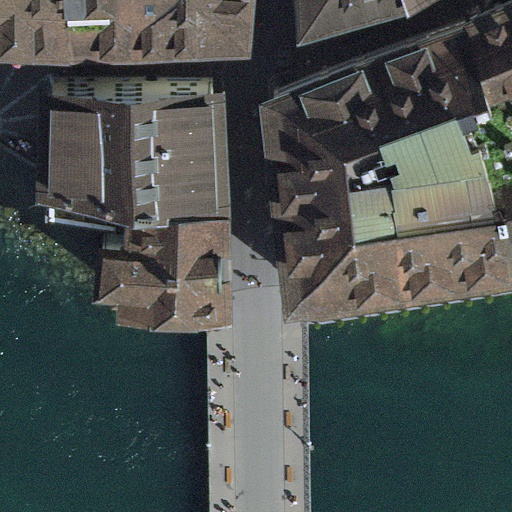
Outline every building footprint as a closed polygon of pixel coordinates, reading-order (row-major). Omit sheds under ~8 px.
[(56,28),(55,0),(0,0),(0,24),(41,27),(56,28)] [(244,27),(246,0),(55,0),(56,28),(244,27)] [(299,0),(300,11),(348,2),(353,0),(299,0)] [(511,144),(511,0),(483,0),(468,7),(488,68),(456,78),(473,113),(481,110),(493,150),(511,144)] [(279,80),(304,281),(511,252),(511,200),(503,168),(499,169),(493,150),(481,110),(473,113),(456,78),(488,68),(468,7),(279,80)] [(127,187),(222,194),(219,67),(41,65),(43,170),(45,209),(101,219),(125,221),(127,187)] [(511,144),(493,150),(499,169),(503,168),(511,200),(511,144)] [(207,294),(227,294),(223,214),(222,194),(127,187),(125,221),(101,219),(99,274),(123,275),(124,293),(207,294)]
